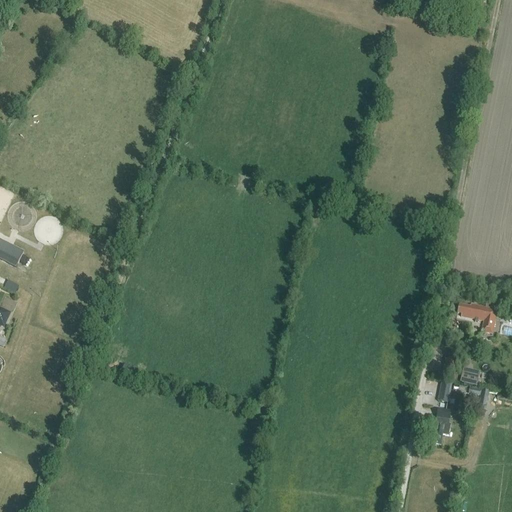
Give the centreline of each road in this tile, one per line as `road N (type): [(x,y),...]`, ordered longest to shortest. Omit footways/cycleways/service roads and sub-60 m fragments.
road 1 (track): [(21,511),(220,0)]
road 2 (track): [(498,0),(393,511)]
road 3 (track): [(0,179),(126,247)]
